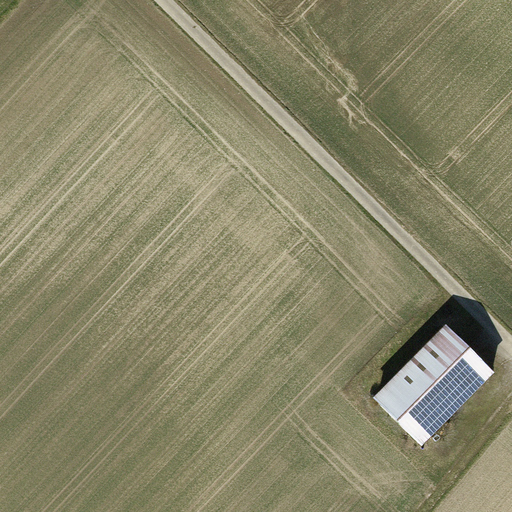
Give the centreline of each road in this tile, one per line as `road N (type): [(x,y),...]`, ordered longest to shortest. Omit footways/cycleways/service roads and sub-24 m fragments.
road 1 (track): [(166,0),(511,339)]
road 2 (track): [(511,399),(419,511)]
